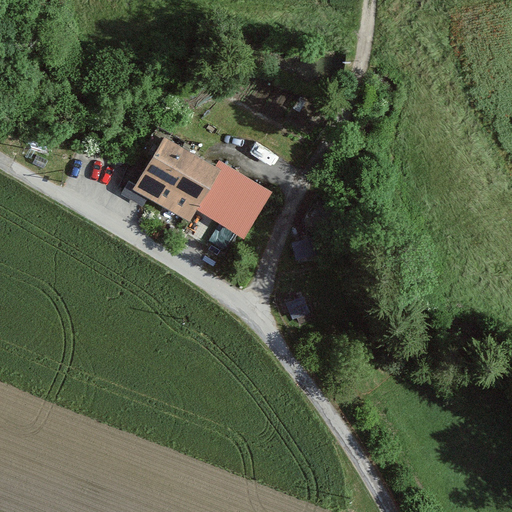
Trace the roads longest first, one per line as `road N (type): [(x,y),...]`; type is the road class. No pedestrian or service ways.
road 1 (track): [(391,511),(311,385),(253,313),(0,153)]
road 2 (track): [(369,0),(361,66),(342,116),(290,199),(253,313)]
